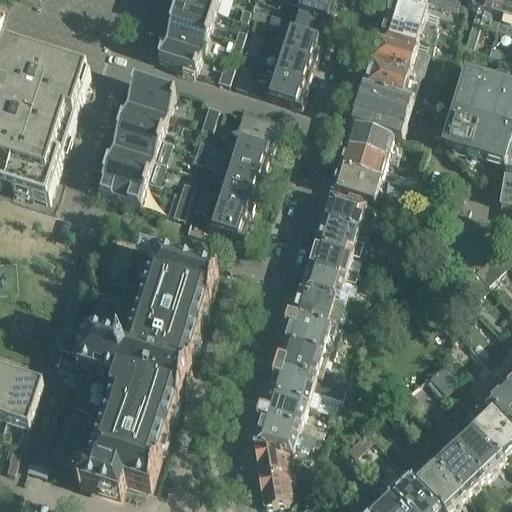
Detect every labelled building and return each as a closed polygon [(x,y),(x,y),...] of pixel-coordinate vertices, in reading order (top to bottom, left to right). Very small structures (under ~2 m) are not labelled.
[(11,0),(0,34),(0,192),(49,208),(59,211),(118,29),(130,33),(140,0),(11,0)] [(217,17),(222,0),(181,0),(180,6),(217,17)] [(269,0),(257,0),(257,5),(267,8),(269,0)] [(303,9),(300,18),(333,28),(338,10),(306,0),(287,0),(287,4),(303,9)] [(306,0),(338,10),(341,0),(306,0)] [(393,0),(391,7),(425,17),(428,8),(458,16),(460,8),(434,0),(393,0)] [(471,0),(468,10),(468,11),(478,14),(465,54),(473,57),(482,30),(486,17),(491,0),(471,0)] [(491,0),(486,17),(482,30),(490,32),(499,35),(503,22),(509,0),(491,0)] [(511,0),(509,0),(503,22),(499,35),(511,38),(511,0)] [(210,38),(217,17),(180,6),(173,26),(210,38)] [(391,7),(386,27),(423,38),(436,42),(438,37),(439,32),(436,31),(439,21),(429,18),(425,17),(391,7)] [(460,8),(458,16),(466,19),(468,11),(468,10),(460,8)] [(248,28),(251,17),(243,15),(240,25),(248,28)] [(252,25),(270,29),(272,20),(255,15),(252,25)] [(270,29),(295,37),(327,47),(333,28),(300,18),(298,27),(272,20),(270,29)] [(204,59),(210,38),(173,26),(167,47),(204,59)] [(386,27),(380,45),(417,57),(419,58),(431,60),(435,47),(436,42),(423,38),(386,27)] [(239,36),(235,46),(243,49),(247,38),(239,36)] [(324,47),(288,36),(281,58),(317,70),(324,47)] [(438,37),(436,42),(449,46),(451,41),(438,37)] [(264,42),(253,38),(250,49),(261,52),(264,42)] [(436,42),(435,47),(448,51),(449,46),(436,42)] [(380,45),(373,68),(410,80),(417,57),(380,45)] [(235,46),(232,57),(240,60),(243,49),(235,46)] [(204,59),(167,47),(160,68),(160,69),(197,81),(204,59)] [(261,52),(250,49),(246,59),(258,62),(261,52)] [(450,91),(461,95),(443,154),(507,173),(511,159),(511,156),(511,90),(507,90),(510,80),(511,73),(511,68),(508,67),(490,62),(482,60),(473,57),(465,54),(462,54),(456,77),(450,91)] [(492,55),(490,62),(508,67),(510,60),(492,55)] [(317,70),(281,58),(274,81),(309,92),(317,70)] [(226,66),(219,88),(229,91),(236,69),(226,66)] [(373,68),(365,95),(404,107),(411,84),(415,86),(416,81),(412,80),(410,80),(373,68)] [(254,74),(243,70),(235,93),(246,97),(254,74)] [(309,92),(274,81),(266,103),(302,115),(309,92)] [(169,124),(176,101),(135,88),(128,111),(169,124)] [(365,95),(354,133),(396,146),(404,149),(404,148),(415,110),(404,107),(365,95)] [(162,146),(169,124),(128,111),(121,132),(162,146)] [(220,116),(209,112),(202,135),(213,138),(220,116)] [(281,135),(245,124),(238,146),(274,157),(281,135)] [(230,132),(222,130),(219,140),(227,143),(230,132)] [(155,167),(162,146),(121,132),(114,154),(155,167)] [(354,133),(347,155),(390,167),(397,170),(404,149),(396,146),(354,133)] [(274,157),(238,146),(231,168),(266,179),(274,157)] [(208,161),(212,150),(200,147),(197,157),(208,161)] [(220,153),(212,151),(209,161),(217,163),(220,153)] [(148,189),(155,167),(114,154),(107,176),(148,189)] [(347,155),(341,175),(384,188),(390,167),(347,155)] [(205,171),(208,161),(197,157),(194,168),(205,171)] [(217,163),(209,161),(205,171),(217,175),(220,165),(217,163)] [(266,179),(231,168),(223,190),(259,202),(266,179)] [(511,173),(507,173),(501,212),(511,213),(511,173)] [(341,175),(334,199),(350,204),(349,207),(380,217),(403,225),(408,210),(386,204),(390,191),(383,189),(384,188),(341,175)] [(141,212),(148,189),(107,176),(99,199),(141,212)] [(408,195),(418,199),(421,189),(412,186),(408,195)] [(184,189),(181,200),(192,203),(195,192),(184,189)] [(252,224),(259,202),(223,190),(216,212),(252,224)] [(212,199),(201,195),(198,205),(209,209),(212,199)] [(184,226),(192,203),(181,200),(173,223),(184,226)] [(332,203),(324,227),(361,238),(369,240),(373,228),(376,229),(380,217),(349,207),(332,203)] [(209,209),(198,205),(194,216),(205,219),(209,209)] [(459,211),(451,239),(463,243),(472,215),(459,211)] [(252,224),(216,212),(209,234),(245,246),(252,224)] [(473,220),(467,242),(481,247),(489,226),(473,220)] [(324,227),(317,251),(354,262),(363,265),(370,241),(369,240),(361,238),(324,227)] [(485,251),(463,243),(451,239),(443,265),(470,273),(477,275),(485,251)] [(311,273),(310,276),(347,287),(347,286),(358,289),(361,280),(350,277),(354,263),(354,262),(317,251),(311,273)] [(498,261),(492,255),(483,269),(489,274),(498,261)] [(191,367),(194,357),(197,347),(200,338),(200,337),(203,328),(206,318),(209,308),(210,309),(219,281),(143,257),(139,269),(140,269),(155,273),(152,283),(143,311),(139,321),(131,347),(129,346),(128,350),(117,347),(118,343),(116,342),(115,346),(105,343),(106,339),(104,338),(103,342),(92,339),(93,335),(89,334),(91,329),(75,324),(71,336),(69,337),(69,340),(62,343),(60,341),(58,343),(61,345),(58,352),(55,353),(55,355),(59,355),(62,362),(60,364),(62,365),(58,378),(74,383),(75,378),(79,379),(80,375),(91,378),(90,382),(92,383),(93,379),(103,382),(102,386),(104,387),(105,383),(116,386),(115,390),(116,390),(113,402),(106,426),(103,436),(97,455),(93,465),(90,474),(87,473),(87,471),(85,471),(86,473),(80,476),(78,475),(78,476),(79,477),(77,483),(75,483),(75,485),(78,484),(81,490),(79,491),(80,492),(81,491),(100,497),(119,502),(121,503),(126,487),(151,495),(160,467),(158,467),(161,457),(165,447),(168,438),(172,428),(175,418),(178,409),(179,409),(182,397),(184,398),(184,399),(186,400),(187,398),(186,397),(187,396),(186,395),(185,395),(185,394),(184,394),(184,393),(187,383),(188,383),(189,383),(190,383),(191,383),(191,381),(192,381),(193,379),(191,379),(190,380),(188,379),(192,367),(191,367)] [(469,289),(473,274),(454,269),(450,283),(469,289)] [(310,276),(303,298),(304,298),(304,299),(307,300),(340,311),(345,312),(349,298),(355,300),(358,289),(347,286),(347,287),(310,276)] [(478,306),(490,295),(474,279),(467,306),(471,310),(477,304),(478,306)] [(371,294),(381,298),(384,288),(374,285),(371,294)] [(302,298),(294,323),(336,336),(338,337),(346,313),(345,312),(340,311),(307,300),(304,299),(304,298),(303,298),(302,298)] [(286,349),(286,350),(323,361),(327,346),(332,348),(336,336),(294,323),(294,324),(290,322),(287,332),(291,333),(286,349)] [(354,341),(366,346),(369,336),(357,332),(354,341)] [(280,365),(277,375),(317,387),(318,387),(345,395),(350,397),(353,387),(344,384),(345,382),(323,376),(328,362),(325,361),(323,361),(286,350),(281,365),(280,365)] [(421,380),(427,386),(435,379),(430,373),(421,380)] [(441,402),(455,387),(442,374),(427,386),(441,402)] [(20,382),(0,375),(0,424),(6,426),(20,382)] [(271,400),(271,402),(310,414),(315,415),(319,400),(341,407),(345,395),(318,387),(317,387),(277,375),(275,383),(276,384),(271,400)] [(503,388),(508,394),(511,398),(511,382),(511,381),(503,388)] [(42,388),(20,382),(6,426),(27,433),(42,388)] [(511,437),(511,398),(508,394),(497,384),(478,403),(494,419),(511,437)] [(384,416),(402,399),(391,388),(373,404),(384,416)] [(405,404),(411,410),(416,404),(411,398),(405,404)] [(262,414),(259,425),(263,427),(302,438),(323,445),(330,447),(332,439),(326,437),(315,434),(316,432),(305,428),(310,414),(271,402),(267,414),(266,416),(262,414)] [(396,416),(400,421),(410,412),(405,407),(396,416)] [(469,432),(475,437),(505,468),(511,461),(511,437),(494,419),(493,421),(487,414),(469,432)] [(381,434),(391,424),(385,418),(375,428),(381,434)] [(263,427),(255,451),(257,452),(294,463),(295,464),(299,450),(313,454),(314,451),(321,453),(323,445),(302,438),(263,427)] [(450,450),(456,456),(486,486),(505,468),(475,437),(469,432),(450,450)] [(372,440),(367,435),(359,443),(363,447),(372,440)] [(433,466),(438,472),(468,503),(486,486),(456,456),(450,450),(433,466)] [(294,463),(257,452),(261,472),(260,472),(261,483),(296,483),(304,482),(303,477),(296,478),(294,463)] [(7,476),(14,478),(20,459),(12,457),(7,476)] [(414,484),(420,490),(418,491),(438,511),(459,511),(468,503),(438,472),(433,466),(414,484)] [(48,475),(29,469),(27,476),(45,482),(48,475)] [(378,492),(382,495),(393,504),(401,511),(438,511),(418,491),(420,490),(414,484),(413,484),(412,485),(403,476),(390,487),(375,476),(370,482),(378,492)] [(296,483),(261,483),(265,511),(283,511),(293,510),(291,504),(295,504),(293,491),(304,490),(302,495),(305,497),(317,481),(303,477),(304,482),(296,483)] [(367,479),(365,477),(358,484),(369,495),(375,489),(367,479)] [(401,511),(393,504),(382,495),(364,511),(401,511)]
